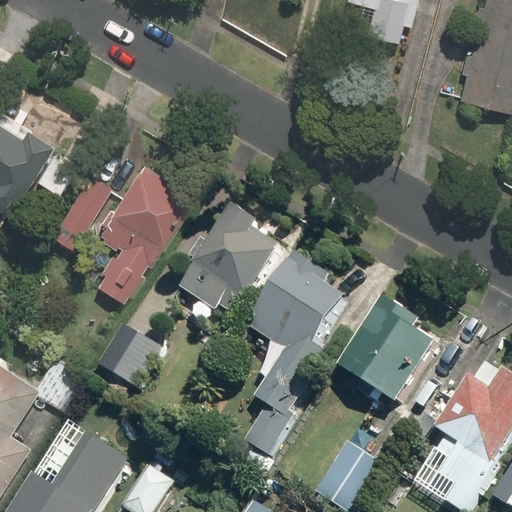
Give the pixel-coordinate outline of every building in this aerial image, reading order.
[(369,33),(400,41),(404,25),(411,27),(418,0),(356,0),(376,5),(369,33)] [(511,111),(511,0),(486,0),(485,7),(484,7),(483,7),(482,7),(481,7),(481,8),(480,8),(479,9),(478,9),(477,10),(476,10),(476,11),(475,12),(475,13),(474,14),(473,15),(473,16),(473,17),(473,18),(473,19),(473,20),(473,21),(473,22),(473,23),(473,24),(474,25),(474,26),(475,27),(475,28),(476,28),(477,29),(477,30),(478,30),(479,31),(480,31),(475,53),(474,53),(473,53),(472,53),(471,53),(470,54),(469,54),(468,54),(467,55),(466,56),(465,57),(464,58),(463,59),(463,60),(463,61),(462,62),(462,63),(462,64),(462,65),(462,66),(462,67),(462,68),(462,69),(463,70),(463,71),(464,72),(465,73),(466,74),(466,75),(467,75),(468,76),(469,76),(470,76),(464,101),(511,111)] [(0,210),(10,217),(37,174),(55,145),(0,109),(0,210)] [(80,164),(57,150),(39,180),(62,194),(80,164)] [(136,296),(146,278),(141,274),(149,262),(154,265),(186,210),(162,196),(171,181),(144,165),(117,211),(111,208),(102,224),(108,227),(100,239),(117,249),(96,286),(124,303),(130,294),(135,297),(136,296)] [(114,187),(90,174),(53,238),(76,251),(114,187)] [(241,208),(217,246),(208,241),(196,260),(205,265),(188,292),(224,314),(228,308),(246,319),(289,250),(259,231),(264,223),(241,208)] [(333,287),(339,278),(300,255),(254,329),(292,352),(262,401),(272,407),(248,446),(276,463),(302,421),(296,417),(334,355),(323,348),(353,300),(333,287)] [(422,333),(428,324),(393,300),(346,369),(404,408),(444,348),(422,333)] [(106,368),(142,390),(155,368),(159,370),(170,353),(129,329),(106,368)] [(212,354),(197,342),(183,361),(198,373),(212,354)] [(57,356),(38,386),(0,362),(0,500),(0,501),(34,447),(14,434),(38,395),(67,413),(90,376),(57,356)] [(479,381),(445,433),(454,438),(443,454),(457,462),(446,480),(463,490),(454,504),(466,511),(475,511),(505,467),(503,465),(511,451),(511,373),(510,375),(492,363),(480,382),(479,381)] [(45,475),(20,511),(107,511),(139,460),(77,422),(45,475)] [(361,511),(388,467),(352,446),(322,497),(346,511),(361,511)] [(161,511),(180,485),(154,467),(126,509),(131,511),(161,511)] [(511,482),(502,500),(511,506),(511,482)]
